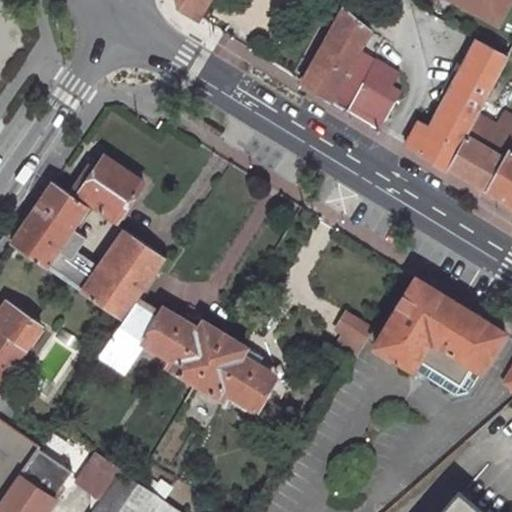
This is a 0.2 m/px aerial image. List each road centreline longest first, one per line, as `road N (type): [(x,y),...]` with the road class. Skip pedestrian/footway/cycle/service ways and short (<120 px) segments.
road 1 (primary): [(112,6),(182,58),(511,262)]
road 2 (tertiary): [(0,193),(74,84),(112,6)]
